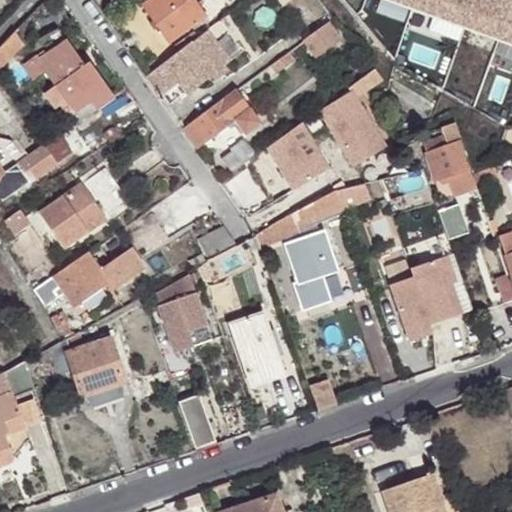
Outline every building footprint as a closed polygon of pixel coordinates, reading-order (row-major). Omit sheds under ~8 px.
[(151,0),(143,6),(169,42),(205,16),(198,6),(193,0),(151,0)] [(385,0),(511,45),(511,0),(491,0),(490,0),(385,0)] [(177,54),(146,78),(160,96),(178,83),(187,95),(208,80),(212,77),(216,82),(228,72),(224,66),(231,61),(217,43),(230,33),(220,20),(194,40),(177,54)] [(338,39),(328,24),(303,42),(314,57),(338,39)] [(15,32),(0,47),(0,66),(23,41),(15,32)] [(96,109),(112,98),(88,62),(83,65),(66,42),(40,60),(35,58),(34,57),(21,66),(32,81),(45,72),(75,114),(91,102),(96,109)] [(286,66),(280,58),(263,70),(269,78),(286,66)] [(357,100),(382,85),(377,76),(313,111),(338,156),(376,135),(357,100)] [(235,90),(183,129),(198,149),(234,122),(245,136),(260,124),(235,90)] [(75,114),(80,121),(96,109),(91,102),(75,114)] [(302,123),(269,147),(295,190),(331,168),(302,123)] [(440,193),(475,180),(454,123),(439,129),(441,136),(422,142),(440,193)] [(232,174),(255,157),(242,139),(219,156),(232,174)] [(64,157),(53,140),(39,150),(2,175),(10,186),(23,176),(28,183),(64,157)] [(62,248),(127,204),(103,170),(39,215),(62,248)] [(301,210),(336,194),(329,181),(295,198),(301,210)] [(284,220),(270,227),(257,234),(259,235),(273,230),(277,241),(297,231),(313,223),(341,210),(336,194),(301,210),(284,220)] [(295,198),(277,207),(284,220),(301,210),(295,198)] [(16,231),(33,220),(25,209),(8,220),(16,231)] [(257,234),(270,227),(261,214),(250,222),(257,234)] [(317,235),(313,223),(297,231),(300,240),(317,235)] [(234,242),(223,227),(216,230),(199,239),(209,254),(234,242)] [(511,271),(511,230),(498,235),(511,272),(511,271)] [(317,235),(300,240),(284,246),(297,285),(292,287),(301,312),(327,303),(319,280),(337,274),(323,233),(317,235)] [(260,251),(254,235),(236,245),(235,244),(226,250),(232,264),(260,251)] [(47,282),(33,291),(39,301),(60,287),(74,307),(105,285),(111,293),(146,267),(132,247),(98,271),(86,254),(53,277),(47,282)] [(419,274),(396,282),(416,339),(439,331),(436,323),(468,311),(458,282),(462,280),(453,253),(416,266),(419,274)] [(29,273),(39,267),(32,257),(23,262),(29,273)] [(205,261),(196,267),(201,282),(212,276),(205,261)] [(33,290),(43,284),(36,274),(27,279),(33,290)] [(189,276),(161,286),(152,291),(173,353),(209,340),(204,327),(207,326),(189,276)] [(248,384),(282,372),(262,315),(228,327),(248,384)] [(64,318),(53,324),(56,329),(60,342),(63,340),(74,334),(64,318)] [(110,339),(67,353),(73,372),(82,396),(85,395),(89,407),(117,398),(113,387),(125,382),(110,339)] [(60,342),(48,349),(52,362),(57,376),(73,372),(67,353),(63,340),(60,342)] [(48,349),(37,355),(41,368),(52,362),(48,349)] [(30,373),(25,361),(0,375),(0,469),(11,465),(12,464),(13,462),(14,460),(5,434),(25,426),(14,398),(35,390),(30,373)] [(285,379),(282,372),(248,384),(251,391),(285,379)] [(317,411),(336,404),(327,381),(308,387),(317,411)] [(35,390),(14,398),(25,426),(44,419),(35,390)] [(187,426),(196,451),(210,447),(199,421),(187,426)] [(437,511),(437,509),(444,507),(433,475),(383,491),(389,511),(437,511)] [(280,511),(275,494),(223,511),(297,511),(297,510),(292,511),(291,508),(281,511),(280,511)]
